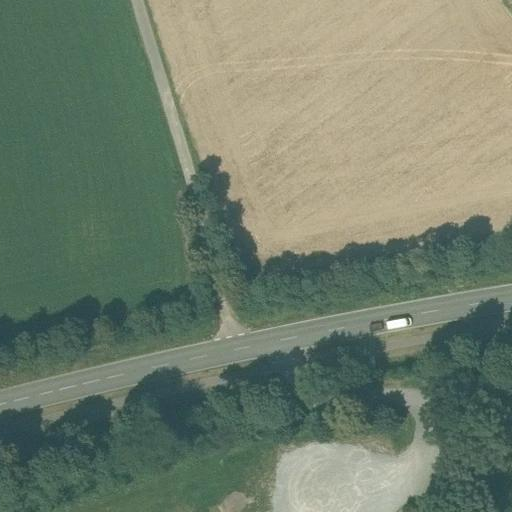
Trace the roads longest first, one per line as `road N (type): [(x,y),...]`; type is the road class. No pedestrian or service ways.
road 1 (secondary): [(0,408),(241,348),(511,297)]
road 2 (track): [(241,348),(136,0)]
